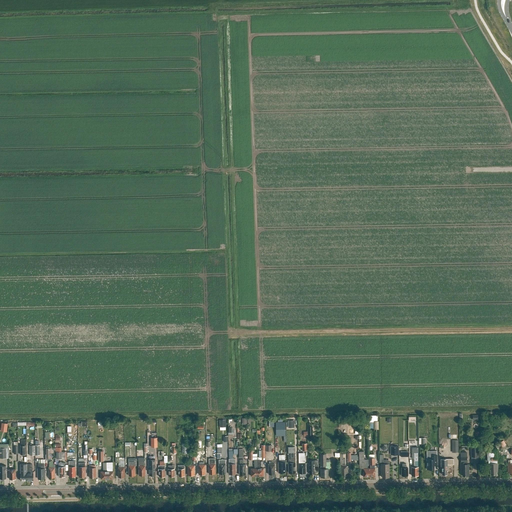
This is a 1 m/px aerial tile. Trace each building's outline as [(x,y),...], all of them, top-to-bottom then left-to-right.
[(276,422),(276,436),(286,436),(285,422),(276,422)] [(8,448),(0,448),(0,458),(8,458),(8,448)] [(251,476),(257,476),(257,454),(253,454),(253,451),(249,451),(249,460),(254,460),(254,467),(255,467),(255,468),(251,468),(251,476)] [(463,476),(469,476),(469,464),(465,464),(465,462),(467,462),(467,452),(461,452),(461,462),(461,474),(463,474),(463,476)] [(497,453),(487,453),(487,460),(490,460),(490,469),(491,469),(491,475),(496,475),(496,471),(497,471),(497,457),(497,453)] [(325,469),(325,466),(326,466),(326,454),(320,454),(320,469),(321,478),(328,477),(328,469),(325,469)] [(192,455),(192,463),(188,463),(188,475),(194,475),(194,465),(197,465),(197,461),(196,461),(196,455),(192,455)] [(431,459),(427,459),(427,469),(434,469),(434,465),(437,465),(437,455),(431,455),(431,459)] [(135,466),(136,466),(136,458),(128,458),(129,465),(128,465),(129,475),(135,475),(135,466)] [(441,459),(441,465),(441,469),(442,469),(442,474),(443,474),(444,475),(445,475),(446,474),(447,474),(446,469),(448,469),(448,468),(448,466),(447,465),(454,464),(453,459),(441,459)] [(315,469),(315,466),(318,466),(318,460),(309,460),(309,473),(315,473),(315,469)] [(101,471),(101,479),(113,479),(113,471),(112,471),(112,462),(103,463),(103,471),(101,471)]
